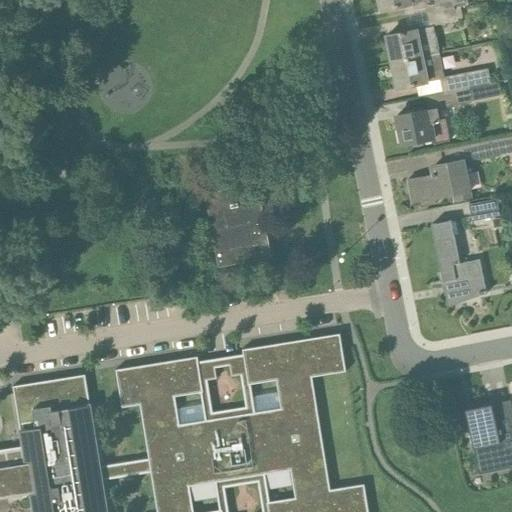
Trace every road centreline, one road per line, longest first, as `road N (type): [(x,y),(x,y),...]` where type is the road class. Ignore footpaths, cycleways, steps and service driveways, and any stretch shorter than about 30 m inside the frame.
road 1 (residential): [(396,334),(330,0)]
road 2 (residential): [(396,334),(405,356),(435,365),(511,348)]
